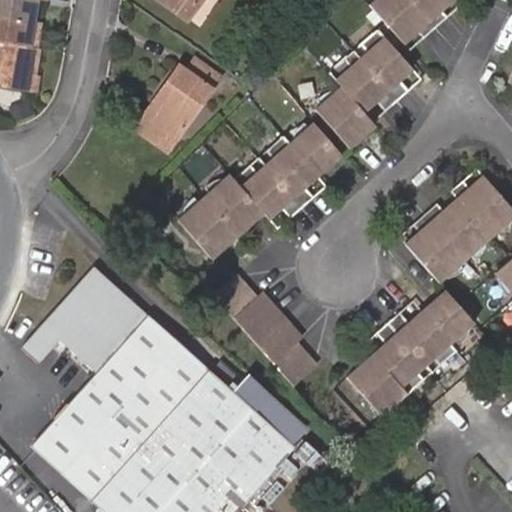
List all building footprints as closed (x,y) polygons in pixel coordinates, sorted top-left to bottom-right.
[(28,48),(32,22),(36,1),(45,3),(45,0),(0,0),(0,88),(27,93),(30,80),(34,50),(28,48)] [(201,0),(160,0),(179,13),(188,1),(196,8),(201,0)] [(427,39),(439,28),(414,0),(380,0),(379,1),(373,6),(403,39),(412,32),(407,27),(412,22),(421,32),(427,39)] [(414,0),(439,28),(451,17),(445,11),(436,1),(436,0),(414,0)] [(457,0),(436,0),(436,1),(445,11),(457,0)] [(188,19),(196,8),(188,1),(179,13),(188,19)] [(34,50),(39,24),(32,22),(28,48),(34,50)] [(407,44),(421,32),(412,22),(407,27),(412,32),(403,39),(407,44)] [(373,55),(364,62),(401,102),(413,91),(403,81),(404,80),(398,75),(402,71),(408,76),(416,70),(381,31),(365,45),(373,55)] [(332,74),(345,88),(368,113),(376,106),(371,100),(374,96),(380,102),(389,112),(401,102),(364,62),(356,69),(348,60),(332,74)] [(149,120),(176,140),(219,79),(195,62),(186,74),(178,68),(167,83),(172,87),(149,120)] [(404,80),(408,76),(402,71),(398,75),(404,80)] [(34,94),(37,81),(30,80),(27,93),(34,94)] [(167,83),(144,116),(149,120),(172,87),(167,83)] [(368,113),(345,88),(340,93),(326,105),(320,111),(347,140),(354,135),(349,129),(355,124),(367,137),(380,126),(377,123),(368,113)] [(326,105),(340,93),(338,90),(321,99),(326,105)] [(371,100),(376,106),(380,102),(374,96),(371,100)] [(166,154),(176,140),(149,120),(144,116),(134,131),(166,154)] [(298,138),(301,141),(314,129),(309,123),(298,138)] [(354,149),(367,137),(355,124),(349,129),(354,135),(347,140),(354,149)] [(301,141),(295,146),(323,177),(331,170),(327,166),(343,152),(319,125),(314,129),(301,141)] [(323,177),(295,146),(289,138),(271,153),(278,160),(270,168),(307,209),(318,199),(310,189),(303,182),(309,177),(315,185),(323,177)] [(327,166),(331,170),(347,156),(343,152),(327,166)] [(307,209),(270,168),(263,174),(256,167),(240,182),(236,177),(235,177),(268,214),(274,221),(282,214),(277,207),(281,203),(287,210),(296,220),(307,209)] [(488,173),(473,185),(483,197),(488,191),(483,185),(492,178),(488,173)] [(268,214),(235,177),(230,182),(216,194),(210,200),(235,228),(243,221),(239,217),(244,212),(256,225),(268,214)] [(310,189),(315,185),(309,177),(303,182),(310,189)] [(216,194),(230,182),(226,178),(216,185),(212,189),(216,194)] [(465,201),(496,236),(500,232),(506,227),(511,221),(511,201),(492,178),(483,185),(488,191),(483,197),(473,185),(468,179),(461,186),(457,190),(461,196),(465,201)] [(461,196),(448,208),(458,218),(464,214),(458,207),(465,201),(461,196)] [(190,218),(206,204),(201,198),(187,214),(190,218)] [(226,235),(235,228),(210,200),(206,204),(190,218),(184,223),(217,260),(229,249),(218,236),(223,231),(226,235)] [(442,202),(430,213),(470,259),(474,255),(488,242),(496,236),(465,201),(458,207),(464,214),(458,218),(448,208),(442,202)] [(282,214),(287,210),(281,203),(277,207),(282,214)] [(243,237),(256,225),(244,212),(239,217),(243,221),(235,228),(243,237)] [(470,259),(430,213),(418,223),(424,230),(433,240),(427,246),(421,239),(413,246),(443,282),(448,277),(461,266),(470,259)] [(511,221),(506,227),(500,232),(506,239),(511,231),(511,229),(511,221)] [(243,237),(235,228),(226,235),(223,231),(218,236),(229,249),(243,237)] [(433,240),(424,230),(409,242),(413,246),(421,239),(427,246),(433,240)] [(488,242),(474,255),(480,262),(492,246),(488,242)] [(511,285),(511,260),(500,271),(503,275),(511,285)] [(467,273),(461,266),(448,277),(451,281),(467,273)] [(508,297),(511,293),(511,285),(503,275),(499,279),(508,297)] [(261,299),(241,277),(219,297),(300,385),(322,365),(303,343),(306,339),(266,294),(261,299)] [(428,314),(453,343),(457,340),(472,326),(478,321),(450,290),(439,299),(441,302),(428,314)] [(426,311),(428,314),(441,302),(439,299),(426,311)] [(392,322),(429,365),(436,359),(442,367),(460,351),(453,343),(428,314),(426,311),(418,318),(422,325),(417,329),(413,323),(404,313),(392,322)] [(418,318),(413,323),(417,329),(422,325),(418,318)] [(384,363),(409,393),(410,395),(427,380),(420,373),(429,365),(392,322),(380,332),(389,343),(396,350),(390,355),(384,348),(377,354),(384,363)] [(472,326),(457,340),(462,346),(474,329),(472,326)] [(389,343),(384,348),(390,355),(396,350),(389,343)] [(376,369),(384,363),(377,354),(376,355),(363,366),(374,379),(380,373),(376,369)] [(403,397),(409,393),(384,363),(376,369),(380,373),(374,379),(363,366),(351,376),(383,415),(390,409),(403,397)] [(242,377),(230,391),(293,447),(305,433),(242,377)] [(409,404),(403,397),(390,409),(393,413),(409,404)]
